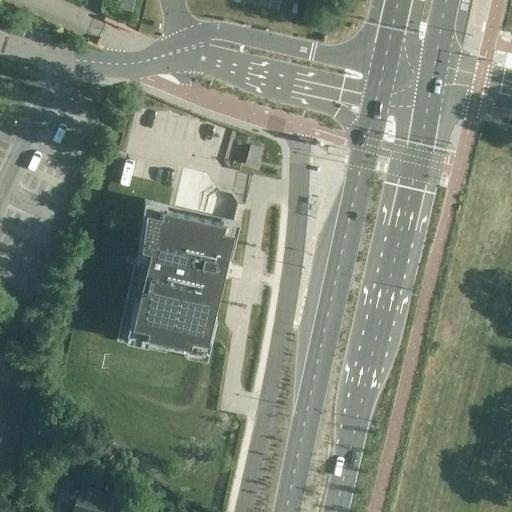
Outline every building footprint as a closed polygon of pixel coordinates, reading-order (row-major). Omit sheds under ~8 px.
[(117,0),(116,7),(132,11),(134,0),(117,0)] [(261,147),(250,144),(245,163),(256,166),(261,147)] [(127,294),(118,333),(137,338),(136,345),(166,352),(168,345),(186,349),(203,353),(212,316),(215,300),(221,278),(221,275),(225,276),(228,264),(224,263),(225,261),(226,253),(233,225),(232,224),(222,222),(183,213),(173,210),(172,210),(168,209),(148,204),(143,245),(141,259),(136,257),(127,294)] [(36,381),(41,369),(18,358),(12,370),(36,381)] [(68,452),(65,463),(82,468),(86,458),(68,452)] [(63,477),(60,490),(72,494),(76,481),(63,477)] [(121,511),(126,498),(82,483),(81,487),(82,487),(79,497),(77,496),(72,511),(121,511)]
